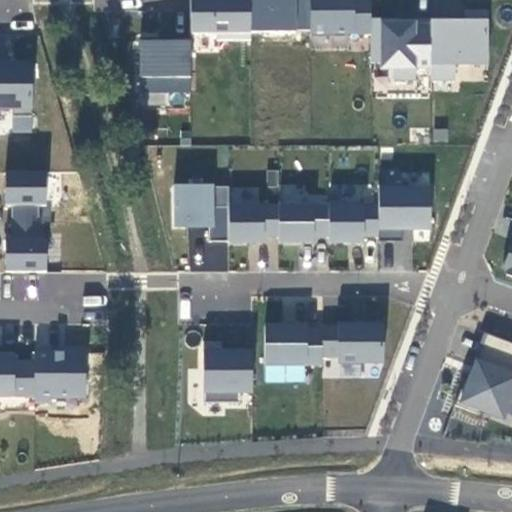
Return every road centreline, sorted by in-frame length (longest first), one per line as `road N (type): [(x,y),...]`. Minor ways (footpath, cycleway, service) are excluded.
road 1 (residential): [(144,289),(440,287)]
road 2 (tertiary): [(100,511),(305,489),(390,490)]
road 3 (residential): [(390,490),(440,287)]
road 4 (residential): [(440,287),(511,101)]
road 5 (residential): [(144,289),(0,306)]
road 6 (tertiary): [(390,490),(511,500)]
